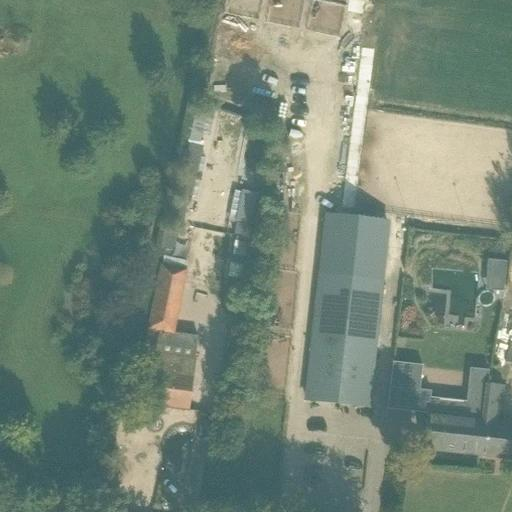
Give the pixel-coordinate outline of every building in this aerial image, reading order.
[(230,220),(236,221),(235,234),(252,235),(255,192),(233,190),(230,220)] [(504,277),(506,262),(487,260),(485,275),(504,277)] [(160,265),(140,361),(156,363),(153,386),(150,406),(186,411),(189,391),(196,336),(173,333),(186,271),(185,270),(161,266),(160,265)] [(226,282),(222,305),(233,307),(237,284),(226,282)] [(366,408),(376,326),(314,319),(306,401),(366,408)] [(391,362),(389,387),(419,390),(421,366),(391,362)] [(422,446),(421,450),(480,457),(484,421),(482,421),(486,385),(488,371),(469,369),(465,405),(471,406),(470,419),(426,414),(422,446)] [(484,421),(480,457),(511,460),(511,424),(494,422),(496,408),(499,409),(502,387),(486,385),(482,421),(484,421)] [(388,415),(403,415),(403,395),(389,395),(388,415)]
